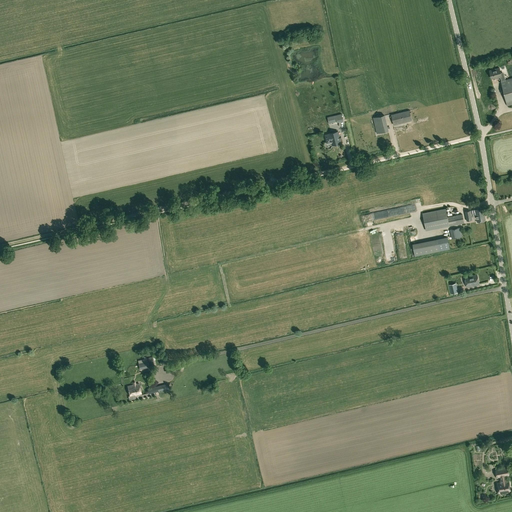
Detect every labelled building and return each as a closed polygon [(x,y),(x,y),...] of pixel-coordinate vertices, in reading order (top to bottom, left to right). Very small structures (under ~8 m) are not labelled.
[(500,77),(501,80),(503,80),(505,79),(503,72),(501,73),(499,68),(489,71),(491,78),(497,77),(498,78),(500,77)] [(501,80),(500,81),(507,106),(511,104),(511,77),(505,79),(503,80),(501,80)] [(393,125),(412,121),(409,110),(391,114),(393,125)] [(336,122),(343,120),(342,114),(327,117),(329,124),(336,122)] [(388,128),(385,115),(373,118),(375,128),(377,134),(389,131),(388,128)] [(338,132),(329,134),(330,134),(325,135),(327,143),(331,142),(332,145),(333,145),(334,145),(336,145),(336,144),(341,143),(338,132)] [(483,208),(465,212),(466,221),(472,220),(472,219),(476,219),(477,222),(485,220),(483,208)] [(427,230),(464,223),(462,214),(448,217),(446,209),(423,213),(427,230)] [(399,226),(390,229),(393,238),(397,237),(396,234),(397,233),(396,231),(400,229),(399,226)] [(462,236),(460,227),(450,230),(451,239),(462,236)] [(448,229),(440,231),(441,238),(450,236),(448,229)] [(447,237),(413,244),(415,256),(449,249),(447,237)] [(467,287),(479,284),(477,274),(464,277),(467,287)] [(451,294),(458,292),(456,283),(449,285),(451,294)] [(149,366),(148,361),(138,363),(140,369),(149,367),(149,366)] [(129,399),(135,398),(135,395),(141,393),(139,383),(136,384),(133,384),(127,385),(130,396),(128,396),(129,399)] [(148,393),(168,389),(167,384),(147,388),(148,393)] [(500,477),(501,482),(497,483),(498,493),(511,491),(509,481),(507,481),(506,476),(508,475),(507,468),(495,470),(496,477),(500,477)]
